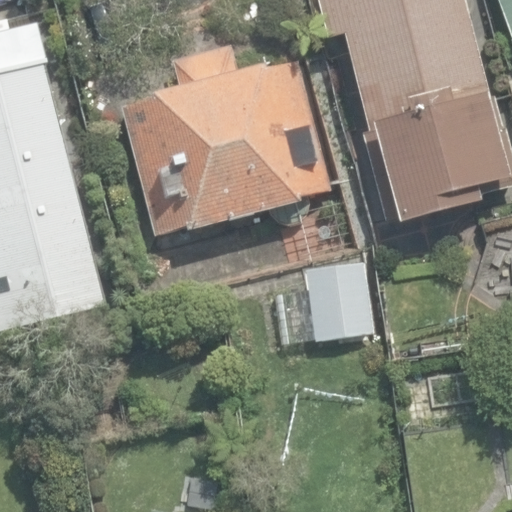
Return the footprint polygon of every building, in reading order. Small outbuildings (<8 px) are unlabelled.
[(398,224),(399,228),(479,207),(477,200),(511,190),(511,147),(508,132),(500,133),(465,0),(313,0),(325,45),(346,39),(372,138),(364,140),(387,227),(398,224)] [(511,0),(496,0),(511,43),(511,0)] [(0,335),(109,307),(48,69),(53,68),(43,28),(0,39),(0,335)] [(124,112),(155,241),(267,213),(275,222),(288,229),(301,226),(310,214),(307,201),(331,195),(324,165),(316,167),(310,143),(320,141),(302,65),(266,74),(265,70),(238,76),(232,50),(175,64),(181,92),(155,98),(156,104),(124,112)] [(314,345),(376,336),(366,265),(304,274),(306,292),(273,297),(280,347),(314,343),(314,345)]
